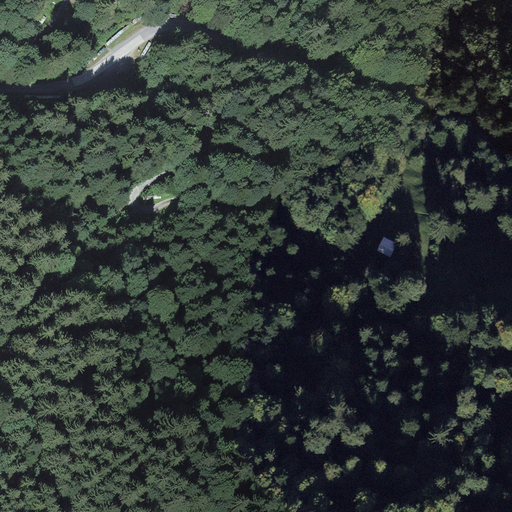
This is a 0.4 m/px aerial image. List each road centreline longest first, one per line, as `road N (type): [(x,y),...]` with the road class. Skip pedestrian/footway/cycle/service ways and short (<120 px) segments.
road 1 (track): [(73,76),(124,94),(188,100),(214,123),(209,142),(136,189),(128,203),(138,210),(176,197),(243,209),(293,237),(376,316),(464,357),(511,353)]
road 2 (unclassified): [(0,85),(58,83),(144,25),(182,23),(247,51),(416,101),(511,145)]
